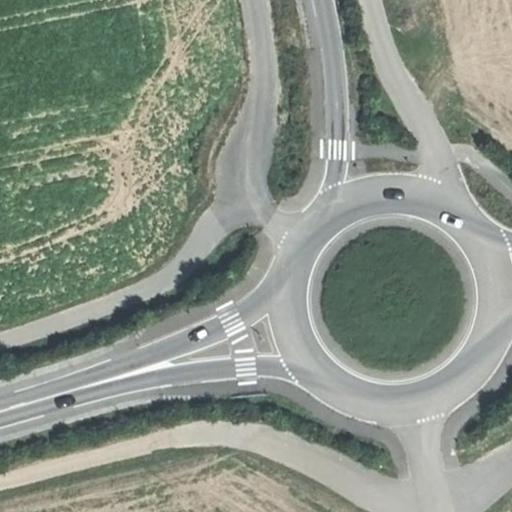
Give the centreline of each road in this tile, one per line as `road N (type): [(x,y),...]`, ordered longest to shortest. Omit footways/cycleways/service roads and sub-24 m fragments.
road 1 (track): [(415,511),(269,436),(202,430),(0,477)]
road 2 (track): [(306,247),(263,211),(241,205),(154,286),(0,342)]
road 3 (trunk): [(322,0),(339,121),(327,222)]
road 4 (track): [(366,0),(376,45),(434,153),(432,207)]
road 5 (track): [(241,205),(254,180),(265,114),(251,0)]
road 6 (primary): [(319,365),(366,392),(409,392),(465,360),(486,318)]
road 7 (secondary): [(295,273),(254,309),(138,371)]
road 8 (secondary): [(138,371),(319,365)]
road 9 (primary): [(465,234),(407,197),(374,200),(327,222)]
road 10 (secondary): [(0,410),(138,371)]
road 11 (track): [(409,392),(438,511)]
